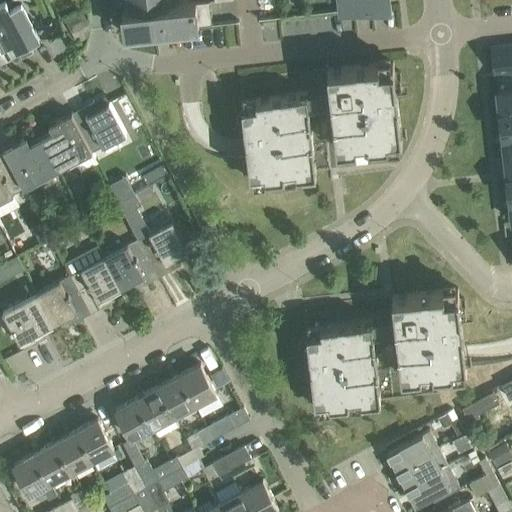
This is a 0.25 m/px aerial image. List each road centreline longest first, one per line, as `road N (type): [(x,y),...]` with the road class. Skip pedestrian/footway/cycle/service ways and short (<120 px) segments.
road 1 (residential): [(127,60),(185,62),(440,35)]
road 2 (residential): [(250,290),(127,60)]
road 3 (residential): [(316,511),(208,310)]
road 4 (residential): [(208,310),(13,417)]
road 5 (residential): [(401,195),(327,249),(250,290)]
road 6 (residential): [(401,195),(442,103),(440,35)]
road 7 (residential): [(511,291),(489,281),(401,195)]
